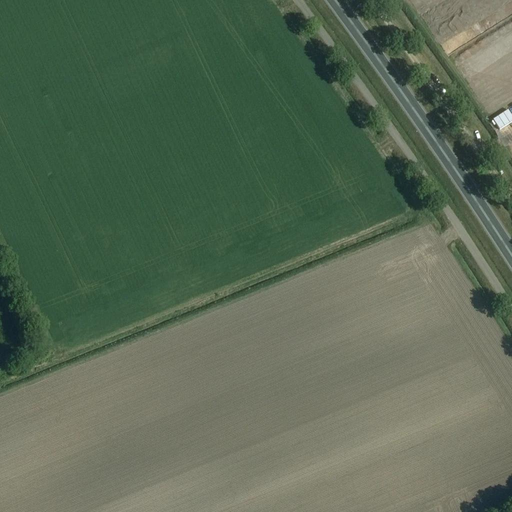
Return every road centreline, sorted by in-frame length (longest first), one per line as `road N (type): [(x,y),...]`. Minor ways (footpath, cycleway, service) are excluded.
road 1 (unclassified): [(301,0),(511,312)]
road 2 (trunk): [(511,258),(330,0)]
road 3 (track): [(511,200),(373,0)]
